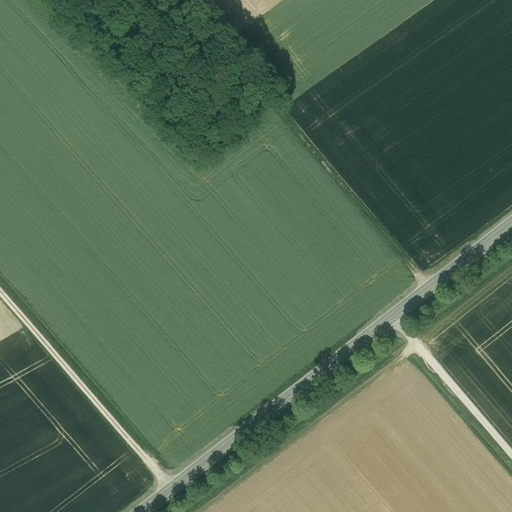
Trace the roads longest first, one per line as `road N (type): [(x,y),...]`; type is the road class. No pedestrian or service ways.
road 1 (secondary): [(141,511),(511,223)]
road 2 (track): [(199,511),(416,346)]
road 3 (track): [(0,292),(171,488)]
road 4 (track): [(283,117),(428,289)]
road 5 (track): [(393,315),(511,454)]
